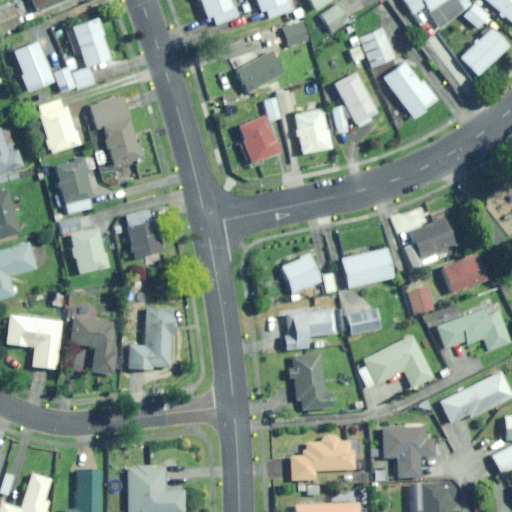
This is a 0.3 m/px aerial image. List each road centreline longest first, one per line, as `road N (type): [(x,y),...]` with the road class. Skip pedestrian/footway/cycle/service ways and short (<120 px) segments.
road 1 (residential): [(511,109),(400,177),(207,222)]
road 2 (residential): [(234,405),(67,422),(0,399)]
road 3 (residential): [(207,222),(141,0)]
road 4 (residential): [(234,405),(207,222)]
